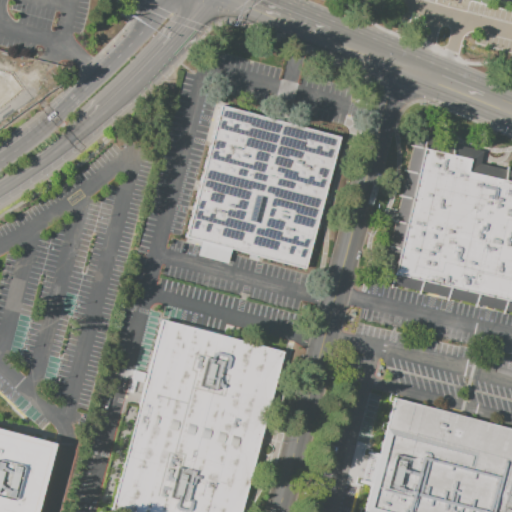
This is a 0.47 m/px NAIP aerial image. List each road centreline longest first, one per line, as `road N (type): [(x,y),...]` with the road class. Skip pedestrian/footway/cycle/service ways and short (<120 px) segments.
road 1 (tertiary): [(276,511),(391,70)]
road 2 (secondary): [(174,0),(0,158)]
road 3 (secondary): [(0,194),(99,121)]
